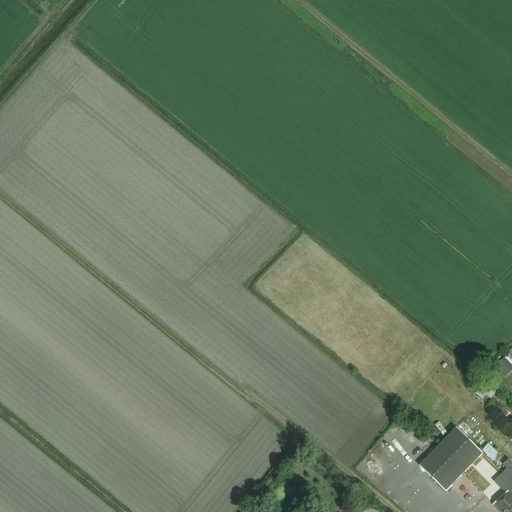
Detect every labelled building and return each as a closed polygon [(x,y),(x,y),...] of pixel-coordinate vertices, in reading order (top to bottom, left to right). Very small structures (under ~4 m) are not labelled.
[(496,368),(506,378),(511,372),(511,365),(505,359),(496,368)] [(485,384),(476,394),(483,400),(487,396),(491,399),(496,393),(485,384)] [(507,420),(510,415),(504,409),(500,414),(507,420)] [(469,435),(476,427),(466,419),(460,426),(469,435)] [(505,436),(509,431),(506,428),(499,422),(495,427),(501,433),(505,436)] [(473,465),(487,480),(491,485),(494,483),(505,495),(493,506),(498,511),(511,511),(511,474),(507,470),(503,474),(457,430),(420,467),(446,493),(473,465)] [(495,459),(501,453),(491,443),(484,450),(495,459)]
